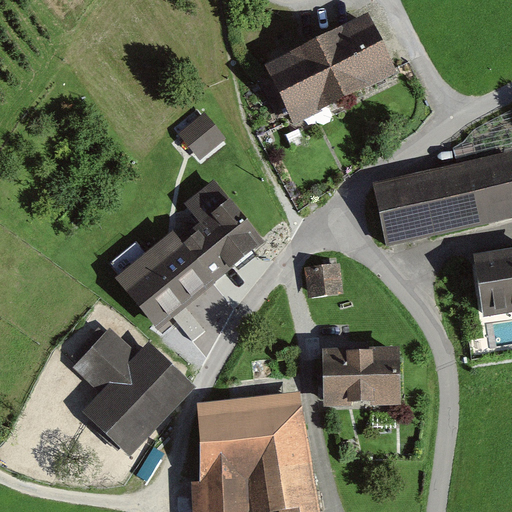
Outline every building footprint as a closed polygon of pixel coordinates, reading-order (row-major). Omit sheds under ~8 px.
[(363,24),(265,75),(295,132),(392,81),(363,24)] [(511,169),(509,158),(370,190),(383,248),(511,218),(511,169)] [(172,238),(117,281),(160,335),(215,292),(207,282),(256,244),(211,186),(184,207),(205,234),(182,252),(172,238)] [(511,258),(467,264),(474,321),(511,315),(511,258)] [(337,268),(308,270),(310,300),(339,299),(337,268)] [(107,331),(76,364),(104,391),(78,418),(123,460),(188,393),(142,349),(135,357),(107,331)] [(395,353),(320,354),(321,409),(396,408),(395,353)] [(311,511),(304,405),(188,414),(195,511),(311,511)]
